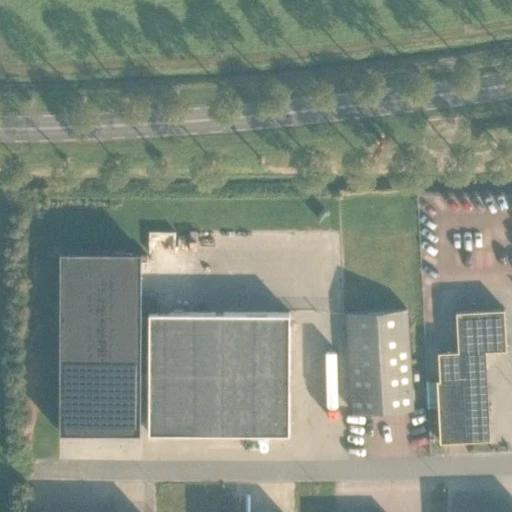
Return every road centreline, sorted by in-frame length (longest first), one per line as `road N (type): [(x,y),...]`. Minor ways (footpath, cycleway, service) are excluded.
road 1 (primary): [(0,126),(257,115),(511,83)]
road 2 (unclassified): [(44,469),(511,461)]
